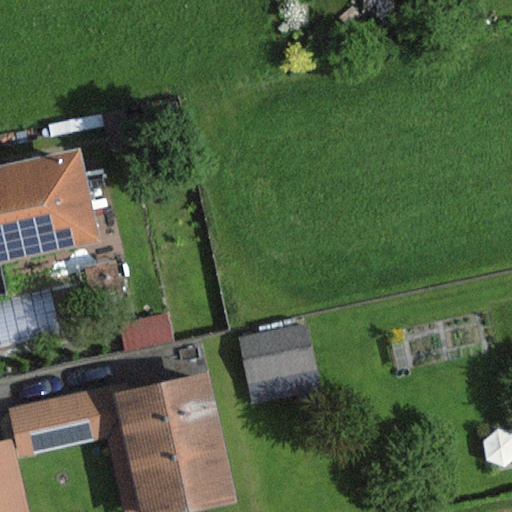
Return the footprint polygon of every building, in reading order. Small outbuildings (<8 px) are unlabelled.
[(79,150),(0,166),(0,250),(2,250),(96,231),(79,150)] [(0,287),(9,286),(2,250),(0,250),(0,287)] [(322,378),(312,327),(251,340),(261,391),(322,378)] [(128,387),(23,410),(31,446),(120,428),(137,509),(149,507),(150,511),(153,511),(234,495),(209,376),(129,392),(128,387)] [(30,511),(16,444),(0,446),(0,511),(30,511)]
